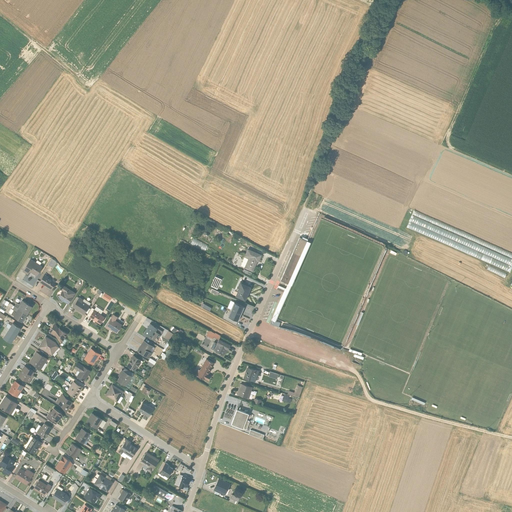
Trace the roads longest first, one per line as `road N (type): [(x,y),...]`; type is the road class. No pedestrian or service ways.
road 1 (unclassified): [(303,204),(236,355),(201,463)]
road 2 (track): [(368,395),(511,435)]
road 3 (track): [(251,323),(350,364),(368,395)]
road 4 (residential): [(201,463),(88,394)]
